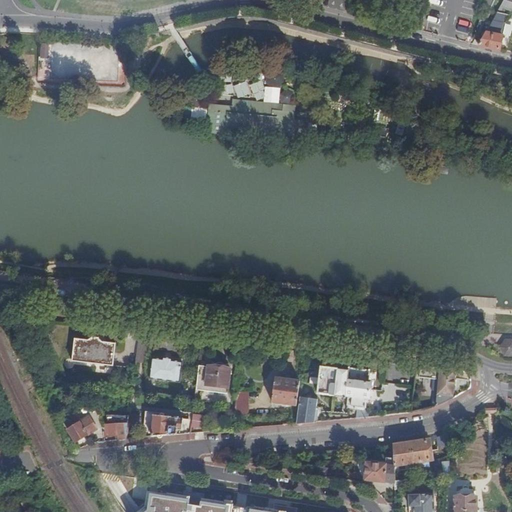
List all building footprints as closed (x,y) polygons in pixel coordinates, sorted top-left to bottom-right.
[(351,0),(349,14),(358,16),(359,0),(351,0)] [(494,0),(487,0),(484,11),(491,13),(496,1),(494,0)] [(479,44),(501,49),(504,38),(493,36),(495,30),(488,27),(479,44)] [(49,44),(42,44),(41,58),(49,59),(49,44)] [(279,73),(272,73),(267,78),(267,85),(271,90),(279,90),(283,85),(284,79),(279,73)] [(293,96),(287,94),(281,98),(282,104),(288,107),(293,103),(293,96)] [(210,111),(208,134),(291,141),(291,140),(292,122),(272,120),(273,108),(273,106),(233,103),(233,110),(214,108),(213,111),(210,111)] [(208,122),(209,109),(194,108),(193,121),(208,122)] [(294,110),(273,108),(272,120),(292,122),(294,110)] [(291,140),(307,141),(309,124),(292,122),(291,140)] [(88,343),(75,342),(73,364),(114,368),(116,346),(104,345),(99,341),(100,340),(93,339),(93,340),(89,342),(88,342),(88,343)] [(511,340),(505,340),(500,349),(504,357),(511,357),(511,340)] [(192,359),(199,360),(201,349),(193,349),(192,359)] [(163,359),(154,358),(151,377),(181,381),(183,361),(173,360),(173,358),(164,357),(163,359)] [(434,368),(420,367),(419,378),(437,380),(439,381),(436,408),(453,400),(456,371),(434,368)] [(197,383),(201,384),(206,384),(206,387),(228,390),(230,370),(208,368),(208,369),(198,368),(197,383)] [(337,371),(321,369),(318,395),(349,399),(348,402),(352,402),(352,407),(366,408),(370,371),(349,369),(349,372),(338,370),(337,371)] [(300,383),(276,379),(272,404),(297,407),(300,383)] [(238,391),(235,418),(249,417),(249,392),(238,391)] [(300,397),(297,425),(315,423),(318,400),(300,397)] [(82,423),(77,416),(72,420),(76,427),(68,431),(76,444),(97,431),(90,419),(82,423)] [(161,438),(177,436),(178,431),(183,432),(183,420),(171,419),(171,418),(154,416),(152,439),(161,438)] [(118,442),(127,441),(129,424),(109,427),(110,434),(107,434),(104,435),(105,439),(118,437),(118,442)] [(438,439),(438,450),(451,447),(451,435),(438,439)] [(418,443),(393,446),(394,466),(394,472),(400,471),(399,466),(405,465),(406,470),(424,467),(424,469),(430,468),(429,461),(451,458),(451,447),(438,450),(429,451),(428,442),(418,443)] [(394,472),(394,466),(386,466),(385,465),(366,464),(365,481),(395,484),(395,481),(394,472)] [(442,475),(451,474),(451,465),(443,465),(442,475)] [(395,484),(395,491),(407,490),(406,481),(395,481),(395,484)] [(137,511),(136,511),(231,511),(233,503),(147,488),(144,506),(137,511)] [(473,490),(459,490),(459,499),(455,499),(455,511),(476,511),(477,511),(477,498),(473,498),(473,490)] [(437,511),(436,495),(409,496),(409,508),(414,508),(413,511),(437,511)]
